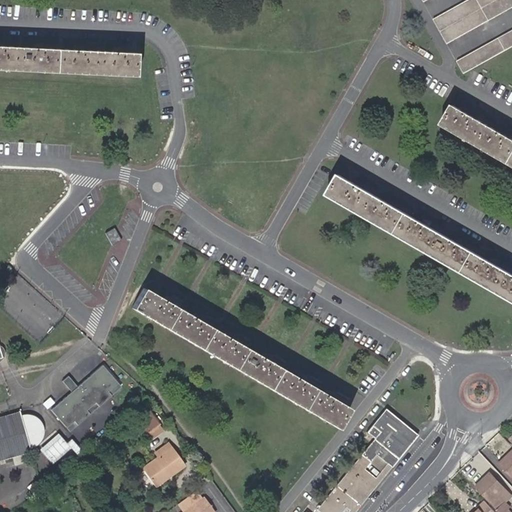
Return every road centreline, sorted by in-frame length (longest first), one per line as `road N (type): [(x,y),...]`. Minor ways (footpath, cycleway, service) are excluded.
road 1 (residential): [(158,186),(100,333),(27,261),(88,169)]
road 2 (residential): [(158,186),(181,128),(179,83),(165,47),(138,35),(0,25)]
road 3 (residential): [(419,340),(158,186)]
road 4 (residential): [(279,511),(419,340)]
road 5 (residential): [(326,141),(511,251)]
road 6 (residential): [(384,44),(511,117)]
